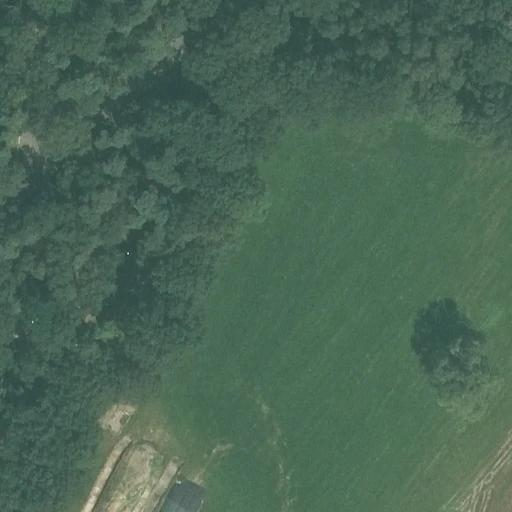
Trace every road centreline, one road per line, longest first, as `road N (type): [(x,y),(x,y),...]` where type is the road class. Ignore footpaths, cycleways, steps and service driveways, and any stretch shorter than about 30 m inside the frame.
road 1 (unclassified): [(24,195),(231,0)]
road 2 (unclassified): [(24,195),(44,0)]
